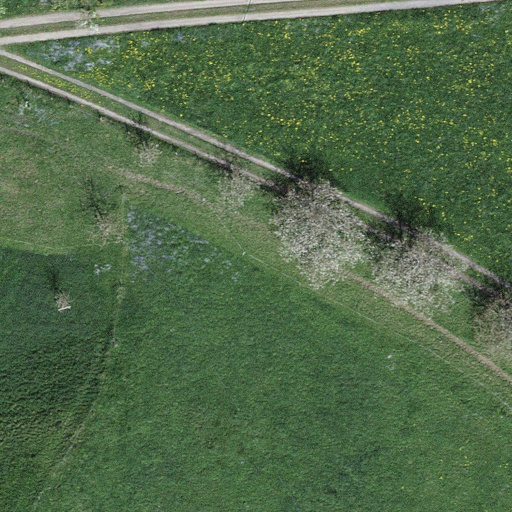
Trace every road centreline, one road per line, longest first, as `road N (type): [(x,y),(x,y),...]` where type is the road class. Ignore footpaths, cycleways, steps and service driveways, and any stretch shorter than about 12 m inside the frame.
road 1 (track): [(511,296),(350,209),(0,60)]
road 2 (track): [(346,0),(0,30)]
